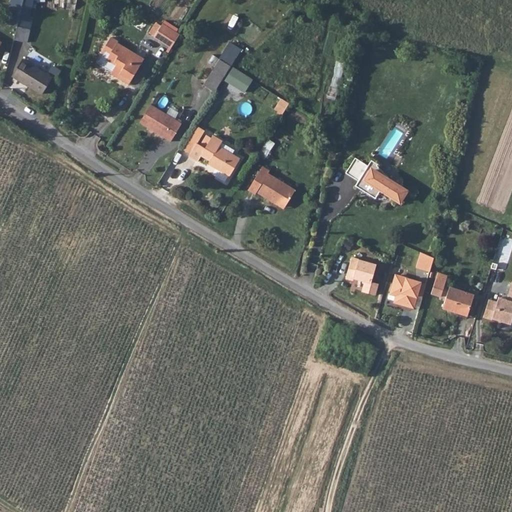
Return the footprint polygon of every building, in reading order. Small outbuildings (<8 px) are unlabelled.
[(8,0),(4,25),(16,27),(20,0),(8,0)] [(20,0),(16,27),(25,28),(29,0),(20,0)] [(164,23),(156,37),(173,48),(182,34),(164,23)] [(26,42),(28,28),(25,28),(16,27),(13,40),(26,42)] [(111,38),(102,54),(110,59),(108,62),(116,67),(112,75),(119,79),(122,74),(133,81),(145,59),(118,44),(119,43),(111,38)] [(36,67),(40,61),(29,55),(17,77),(44,94),(54,77),(36,67)] [(222,59),(207,84),(217,91),(232,66),(222,59)] [(133,81),(122,74),(119,79),(130,86),(133,81)] [(283,97),(277,108),(285,112),(291,102),(283,97)] [(183,123),(152,104),(141,122),(172,141),(183,123)] [(190,153),(199,158),(202,153),(211,158),(209,162),(231,175),(241,158),(219,145),(223,139),(214,134),(207,145),(198,140),(191,151),(190,153)] [(191,151),(198,140),(192,136),(185,147),(191,151)] [(253,154),(264,159),(272,141),(260,136),(253,154)] [(345,174),(358,182),(364,186),(361,191),(375,199),(378,195),(397,206),(403,196),(384,184),(385,182),(375,168),(375,165),(370,161),(366,167),(354,159),(345,174)] [(272,169),(265,165),(250,189),(257,194),(259,191),(277,202),(278,199),(288,205),(297,189),(270,172),(272,169)] [(358,182),(355,187),(361,191),(364,186),(358,182)] [(427,272),(431,258),(417,253),(412,268),(427,272)] [(373,264),(349,257),(342,280),(350,283),(351,281),(362,284),(360,293),(373,296),(376,286),(367,284),(373,264)] [(444,287),(447,277),(437,274),(430,293),(445,298),(442,309),(466,317),(473,296),(444,287)] [(416,290),(418,283),(397,277),(392,295),(399,297),(397,303),(415,308),(418,297),(419,291),(416,290)] [(427,285),(418,283),(416,290),(419,291),(418,297),(423,298),(427,285)] [(511,315),(511,284),(505,301),(499,299),(497,304),(486,301),(481,319),(490,322),(491,320),(508,325),(511,315)]
